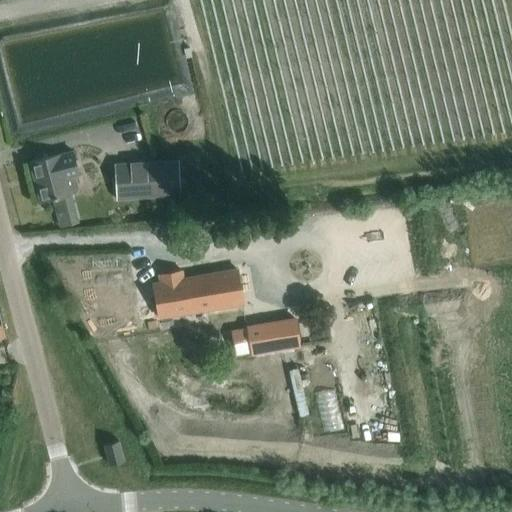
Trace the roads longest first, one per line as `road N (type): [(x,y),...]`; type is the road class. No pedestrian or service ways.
road 1 (unclassified): [(70,511),(0,225)]
road 2 (unclassified): [(70,511),(154,503),(279,511)]
